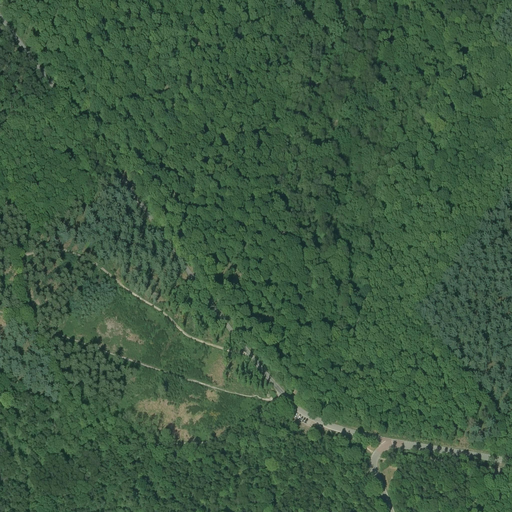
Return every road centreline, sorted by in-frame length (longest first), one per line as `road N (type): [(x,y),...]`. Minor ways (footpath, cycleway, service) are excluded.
road 1 (unclassified): [(388,445),(316,420),(283,395),(0,16)]
road 2 (track): [(315,332),(425,0)]
road 3 (unknown): [(23,322),(59,392),(56,423),(116,455),(146,460),(222,447),(270,409)]
road 4 (track): [(315,332),(280,198),(272,0)]
road 5 (track): [(511,97),(469,116),(408,189),(392,216),(345,366)]
road 6 (track): [(270,409),(211,443),(123,443),(0,376)]
road 7 (track): [(0,254),(77,254),(187,335),(249,354)]
road 8 (unknown): [(511,346),(345,366)]
road 9 (tertiary): [(388,445),(511,461)]
